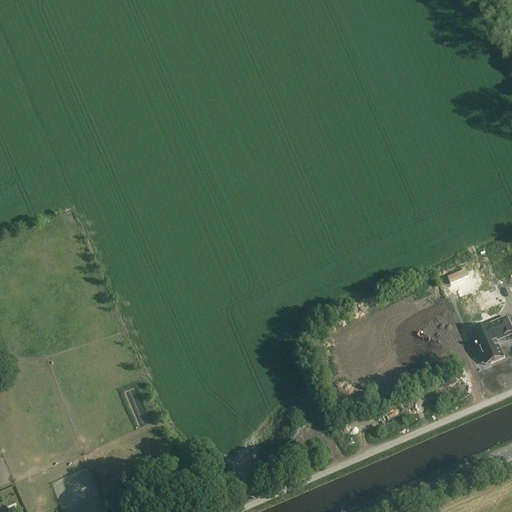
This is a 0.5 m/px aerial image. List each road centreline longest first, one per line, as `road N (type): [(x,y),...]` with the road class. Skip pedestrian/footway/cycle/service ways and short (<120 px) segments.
road 1 (unclassified): [(236,511),(511,392)]
road 2 (tertiary): [(377,511),(511,453)]
